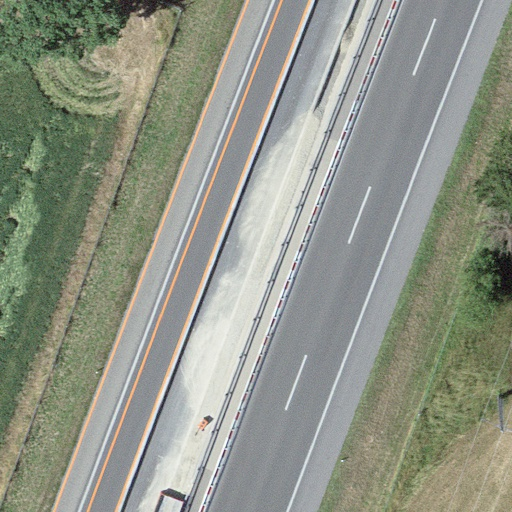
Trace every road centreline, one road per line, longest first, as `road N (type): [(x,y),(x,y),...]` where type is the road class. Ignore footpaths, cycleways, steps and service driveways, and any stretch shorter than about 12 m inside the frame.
road 1 (motorway): [(248,511),(443,0)]
road 2 (motorway): [(314,0),(120,511)]
